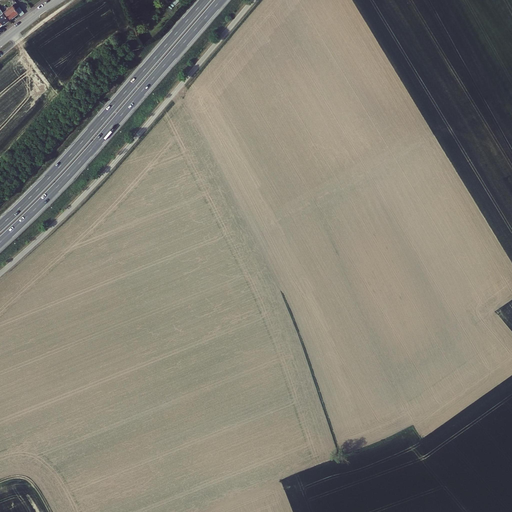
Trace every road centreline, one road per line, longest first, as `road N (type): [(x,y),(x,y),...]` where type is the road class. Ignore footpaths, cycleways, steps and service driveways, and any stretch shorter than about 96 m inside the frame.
road 1 (trunk): [(0,242),(221,0)]
road 2 (trunk): [(205,0),(0,226)]
